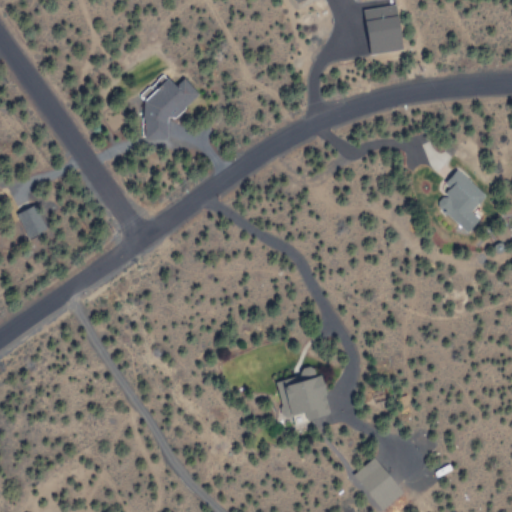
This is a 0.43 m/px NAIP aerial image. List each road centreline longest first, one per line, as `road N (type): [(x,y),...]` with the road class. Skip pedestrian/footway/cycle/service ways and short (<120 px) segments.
road 1 (residential): [(0,340),(313,120),(418,88),(511,81)]
road 2 (residential): [(142,240),(0,28)]
